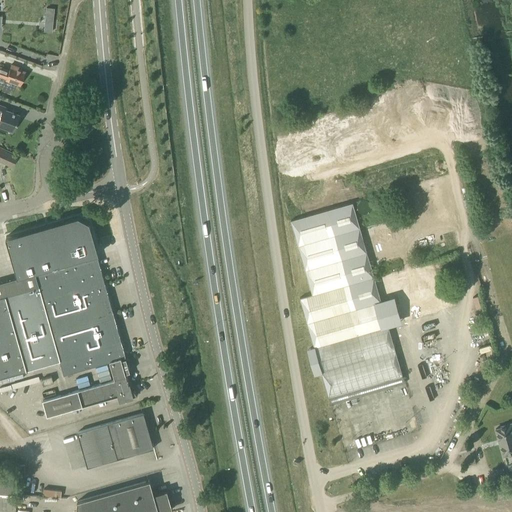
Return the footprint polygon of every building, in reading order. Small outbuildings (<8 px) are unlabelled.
[(46,8),(44,20),(53,21),(54,8),(46,8)] [(24,73),(16,71),(17,68),(10,66),(9,71),(0,67),(0,78),(19,86),(24,73)] [(15,124),(19,115),(4,110),(5,108),(0,105),(0,113),(0,114),(0,115),(0,129),(1,130),(3,130),(11,133),(15,124)] [(0,162),(12,168),(16,157),(0,149),(0,162)] [(358,203),(296,217),(314,294),(305,296),(317,348),(319,347),(322,356),(313,358),(317,373),(326,371),(331,396),(404,379),(399,358),(339,371),(335,352),(330,353),(327,342),(405,324),(399,295),(380,299),(358,203)] [(0,377),(27,370),(40,418),(47,416),(119,395),(120,400),(137,395),(129,386),(128,383),(126,375),(125,373),(130,372),(126,359),(122,360),(121,358),(125,357),(124,355),(124,353),(113,314),(112,311),(105,285),(103,281),(96,254),(98,254),(89,222),(78,216),(5,237),(17,277),(0,281),(0,377)] [(373,228),(375,235),(384,233),(382,226),(373,228)] [(2,388),(5,394),(16,389),(14,383),(2,388)] [(87,467),(153,448),(143,413),(77,432),(87,467)] [(511,423),(503,426),(503,427),(497,428),(505,455),(511,453),(511,423)] [(0,496),(15,497),(16,472),(0,471),(0,496)] [(76,511),(95,511),(161,511),(172,509),(167,490),(154,494),(150,480),(76,502),(76,511)] [(61,497),(62,491),(43,489),(43,495),(61,497)]
